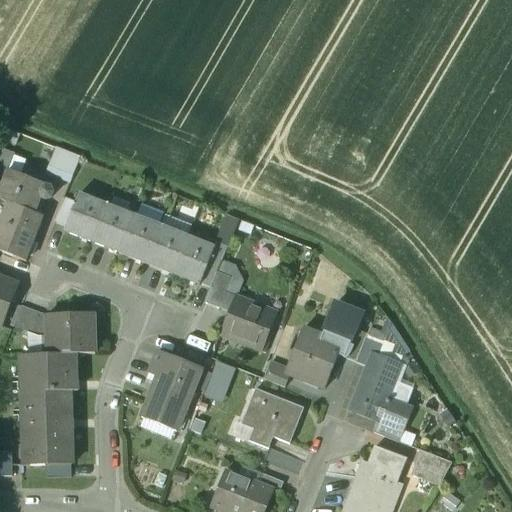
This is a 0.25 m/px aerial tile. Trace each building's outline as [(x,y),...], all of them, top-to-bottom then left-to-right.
[(79,159),(55,149),(45,173),(70,183),(79,159)] [(30,180),(22,178),(20,179),(6,174),(0,189),(0,199),(2,204),(6,205),(33,216),(39,201),(44,203),(49,201),(52,196),(49,190),(31,183),(30,180)] [(105,207),(78,196),(74,204),(65,229),(63,233),(91,244),(105,207)] [(74,204),(63,200),(54,224),(65,229),(74,204)] [(33,216),(6,205),(0,219),(0,254),(25,264),(42,220),(33,216)] [(133,218),(105,207),(91,244),(118,255),(133,218)] [(171,213),(169,222),(195,228),(197,220),(171,213)] [(160,228),(133,218),(118,255),(145,266),(160,228)] [(187,239),(160,228),(145,266),(172,276),(187,239)] [(203,245),(187,239),(172,276),(199,287),(200,285),(214,250),(213,249),(203,245)] [(215,244),(205,240),(203,245),(213,249),(215,244)] [(227,249),(215,244),(213,249),(214,250),(200,285),(211,290),(217,274),(227,249)] [(211,290),(205,304),(218,309),(225,293),(230,279),(217,274),(211,290)] [(0,281),(0,327),(16,287),(0,281)] [(236,298),(225,293),(218,309),(229,314),(236,298)] [(277,314),(236,298),(229,314),(220,337),(261,353),(277,314)] [(45,318),(21,308),(13,328),(38,338),(46,338),(45,318)] [(360,317),(335,308),(320,344),(340,352),(337,357),(344,360),(355,331),(360,317)] [(93,316),(45,318),(46,338),(46,357),(74,357),(95,356),(93,316)] [(386,337),(369,330),(367,336),(356,364),(367,369),(372,356),(378,358),(386,337)] [(367,336),(355,331),(344,360),(356,364),(367,336)] [(286,371),(285,375),(289,377),(324,390),(337,357),(340,352),(320,344),(300,336),(286,371)] [(200,372),(158,355),(149,376),(159,379),(141,420),(176,434),(200,372)] [(378,358),(372,356),(367,369),(350,411),(378,423),(378,422),(402,431),(410,411),(405,409),(387,401),(394,383),(400,367),(378,358)] [(46,357),(20,358),(23,469),(45,468),(70,467),(71,467),(69,394),(75,394),(74,357),(46,357)] [(286,371),(269,365),(263,381),(284,390),(289,377),(285,375),(286,371)] [(412,390),(394,383),(387,401),(405,409),(412,390)] [(302,410),(256,392),(242,426),(250,429),(245,441),(271,451),(276,440),(289,445),(302,410)] [(402,431),(378,422),(378,423),(374,434),(397,443),(402,431)] [(406,461),(374,449),(368,465),(369,465),(363,481),(355,478),(345,505),(364,511),(387,511),(393,496),(398,498),(402,487),(397,485),(406,461)] [(420,452),(411,477),(439,488),(451,465),(420,452)] [(11,453),(0,453),(0,478),(12,478),(11,453)] [(195,456),(178,474),(203,497),(215,484),(210,479),(215,475),(195,456)] [(70,467),(45,468),(46,481),(71,480),(70,467)] [(258,487),(224,474),(210,508),(219,511),(265,511),(273,493),(258,487)] [(283,484),(262,476),(258,487),(273,493),(279,495),(283,484)]
